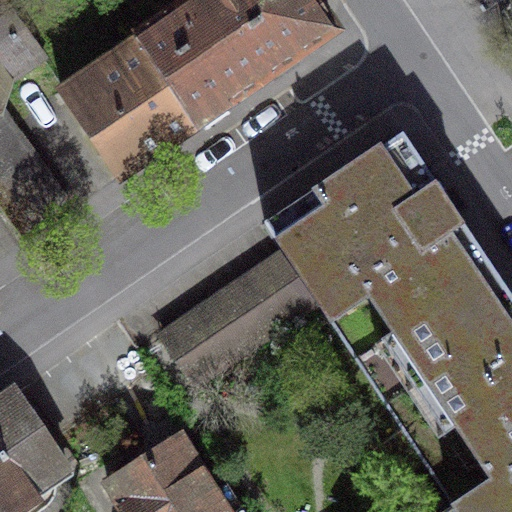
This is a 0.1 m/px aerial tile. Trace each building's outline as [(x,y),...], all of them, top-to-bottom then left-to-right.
[(192,126),(263,78),(211,0),(190,0),(135,39),(192,126)] [(332,31),(311,0),(211,0),(263,78),(332,31)] [(0,106),(8,81),(36,62),(0,10),(0,106)] [(135,39),(61,90),(119,176),(192,126),(135,39)] [(70,210),(0,110),(0,208),(23,242),(70,210)] [(380,142),(262,223),(317,300),(353,274),(423,380),(511,318),(511,297),(401,131),(382,144),(380,142)] [(279,253),(161,335),(194,383),(312,301),(279,253)] [(511,511),(511,318),(423,380),(490,478),(450,504),(452,507),(454,511),(511,511)] [(15,391),(0,401),(0,511),(14,511),(35,498),(29,489),(65,464),(15,391)] [(227,511),(179,435),(107,483),(125,511),(227,511)]
